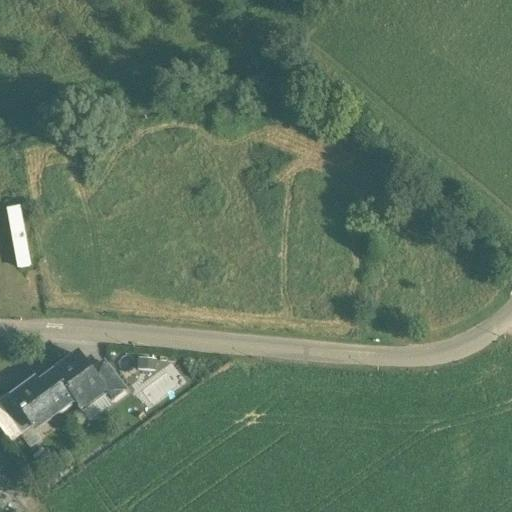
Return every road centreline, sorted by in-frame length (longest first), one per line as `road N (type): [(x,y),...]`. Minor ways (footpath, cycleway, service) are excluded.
road 1 (unclassified): [(121,335),(407,359),(476,342),(511,316)]
road 2 (residential): [(0,330),(121,335)]
